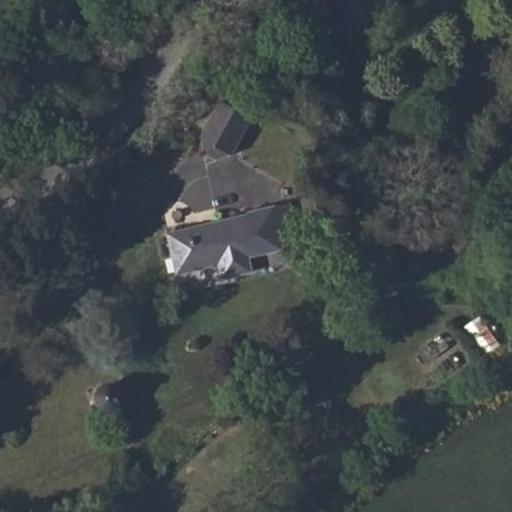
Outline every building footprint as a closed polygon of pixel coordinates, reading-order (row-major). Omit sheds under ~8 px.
[(378,18),(363,0),(307,0),(346,45),(378,18)] [(232,155),(253,118),(222,101),(201,138),(232,155)] [(304,252),(292,203),(273,207),(283,249),(291,255),(304,252)] [(273,207),(272,206),(248,212),(248,215),(169,234),(178,274),(219,264),(223,279),(252,272),(250,257),(283,249),(273,207)] [(123,406),(124,397),(119,386),(99,381),(90,386),(85,394),(86,407),(94,416),(107,420),(118,414),(123,406)]
